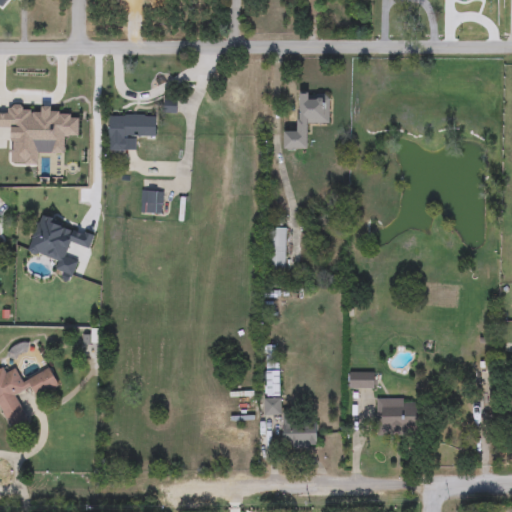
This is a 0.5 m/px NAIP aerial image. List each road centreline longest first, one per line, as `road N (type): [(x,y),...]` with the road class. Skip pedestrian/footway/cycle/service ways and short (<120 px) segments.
road 1 (residential): [(0,49),(511,47)]
road 2 (residential): [(265,485),(511,482)]
